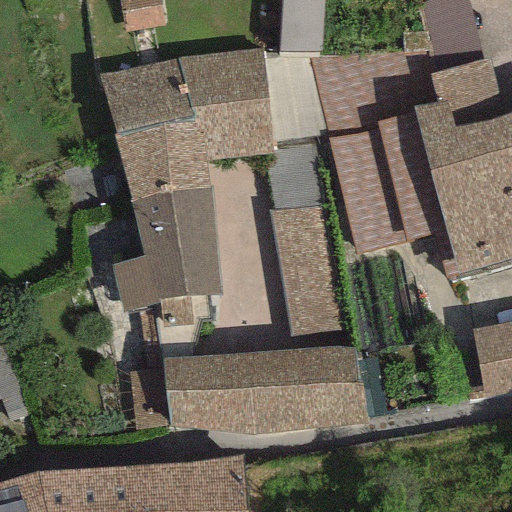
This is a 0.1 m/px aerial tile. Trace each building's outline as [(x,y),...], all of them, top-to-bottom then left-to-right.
[(157,0),(119,0),(126,33),(162,27),(157,0)] [(279,0),(278,57),(318,55),(323,0),(279,0)] [(464,0),(443,0),(417,8),(437,77),(482,64),(464,0)] [(396,42),(310,63),(354,256),(432,237),(445,284),(455,277),(413,114),(396,42)] [(260,54),(177,62),(191,124),(206,167),(263,162),(275,161),(274,154),(260,54)] [(177,62),(96,80),(113,143),(191,124),(177,62)] [(511,121),(506,123),(487,63),(482,64),(437,77),(429,79),(437,108),(413,114),(455,277),(456,284),(511,266),(511,121)] [(191,124),(113,143),(129,211),(211,195),(206,167),(191,124)] [(275,161),(263,162),(272,212),(318,205),(310,147),(274,154),(275,161)] [(211,195),(129,211),(142,263),(110,272),(122,316),(158,310),(157,304),(222,302),(211,195)] [(345,337),(318,205),(272,212),(265,217),(288,345),(345,337)] [(511,327),(468,336),(482,405),(511,399),(511,327)] [(0,344),(0,401),(8,424),(27,416),(0,344)] [(159,372),(126,376),(130,434),(166,428),(169,436),(248,442),(363,426),(354,355),(158,367),(159,372)] [(244,511),(241,463),(36,481),(43,511),(244,511)] [(0,511),(43,511),(36,481),(0,492),(0,511)]
